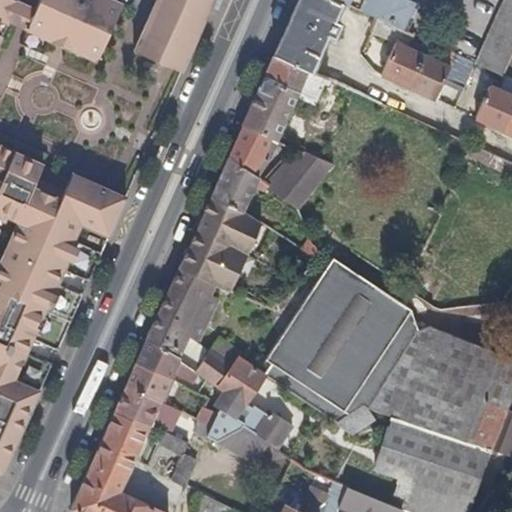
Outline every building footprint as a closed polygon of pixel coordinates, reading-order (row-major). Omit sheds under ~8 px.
[(18,0),(0,0),(0,31),(5,21),(24,29),(94,61),(120,1),(116,0),(36,0),(33,6),(18,0)] [(213,0),(155,0),(133,51),(182,72),(213,0)] [(343,4),(333,0),(297,0),(295,6),(335,24),(343,4)] [(403,31),(416,2),(411,0),(347,0),(345,5),(376,19),(403,31)] [(502,75),(511,52),(511,0),(504,0),(475,64),(502,75)] [(334,41),(340,27),(335,24),(295,6),(273,56),(311,72),(327,38),(334,41)] [(408,88),(422,56),(407,49),(413,36),(403,31),(376,19),(370,33),(395,45),(381,76),(408,88)] [(464,90),(475,64),(455,55),(448,68),(443,80),(464,90)] [(315,103),(325,80),(311,72),(273,56),(257,91),(242,125),(270,140),(275,142),(277,139),(298,95),(315,103)] [(443,80),(448,68),(422,56),(408,88),(433,100),(443,80)] [(511,97),(511,80),(504,77),(498,91),(511,97)] [(501,131),(511,107),(511,97),(498,91),(489,87),(474,119),(501,131)] [(511,136),(511,107),(501,131),(511,136)] [(261,158),(270,140),(242,125),(228,157),(254,177),(265,160),(261,158)] [(265,160),(275,142),(270,140),(261,158),(265,160)] [(88,282),(126,197),(71,172),(63,190),(36,178),(42,164),(0,145),(0,216),(14,223),(15,225),(0,258),(0,475),(1,475),(19,436),(51,364),(27,352),(33,341),(56,352),(82,295),(57,284),(64,270),(88,282)] [(295,208),(323,176),(330,166),(302,154),(298,161),(269,189),(295,208)] [(254,187),(257,180),(254,177),(228,157),(210,197),(242,212),(254,187)] [(262,192),(266,186),(261,182),(257,189),(262,192)] [(228,243),(242,212),(210,197),(196,227),(228,243)] [(245,252),(263,225),(242,212),(228,243),(245,252)] [(222,256),(228,243),(196,227),(178,268),(206,281),(211,283),(239,295),(243,284),(221,274),(227,259),(222,256)] [(320,250),(313,244),(310,238),(303,250),(315,257),(320,250)] [(294,257),(300,248),(286,240),(281,249),(294,257)] [(172,355),(206,281),(178,268),(161,306),(146,338),(172,355)] [(408,302),(401,299),(395,297),(386,294),(378,289),(372,289),(319,270),(259,349),(256,353),(269,363),(262,373),(338,424),(342,420),(361,405),(368,404),(422,322),(416,315),(409,308),(404,305),(408,302)] [(182,348),(211,283),(206,281),(172,355),(176,358),(182,348)] [(511,411),(507,409),(511,396),(511,357),(422,322),(368,404),(377,409),(392,413),(511,456),(511,411)] [(170,379),(179,360),(176,358),(172,355),(146,338),(136,362),(170,379)] [(217,385),(239,357),(234,354),(227,364),(222,361),(224,358),(219,355),(217,357),(208,351),(201,361),(182,348),(176,358),(179,360),(181,361),(185,364),(217,385)] [(243,401),(262,373),(239,357),(217,385),(216,386),(228,394),(241,404),(243,401)] [(160,402),(170,379),(136,362),(125,387),(160,402)] [(148,426),(160,402),(125,387),(114,411),(148,426)] [(243,417),(251,407),(243,401),(241,404),(228,394),(220,406),(243,417)] [(281,430),(251,407),(243,417),(220,406),(206,399),(202,407),(217,414),(211,427),(207,435),(216,440),(219,437),(244,421),(259,434),(269,441),(272,444),(281,430)] [(160,431),(171,407),(160,402),(148,426),(160,431)] [(351,434),(372,417),(361,405),(342,420),(338,424),(351,434)] [(170,436),(181,412),(171,407),(160,431),(170,436)] [(211,427),(217,414),(202,407),(196,419),(199,420),(211,427)] [(119,492),(144,436),(153,440),(154,442),(173,451),(162,473),(185,485),(196,461),(183,454),(187,446),(170,436),(160,431),(148,426),(114,411),(71,508),(79,511),(162,511),(158,510),(161,505),(155,502),(152,507),(119,492)] [(467,511),(484,464),(503,471),(511,457),(511,456),(392,413),(372,469),(399,479),(389,504),(401,509),(407,511),(467,511)] [(207,435),(211,427),(199,420),(195,426),(195,432),(206,437),(207,435)] [(244,444),(259,434),(244,421),(219,437),(227,448),(240,440),(244,444)] [(276,478),(289,458),(272,444),(269,441),(255,463),(276,478)] [(399,511),(401,509),(389,504),(345,486),(337,506),(349,511),(399,511)] [(238,511),(203,494),(194,511),(238,511)]
